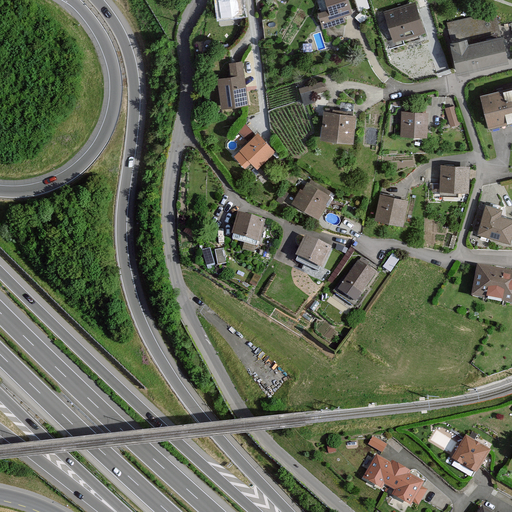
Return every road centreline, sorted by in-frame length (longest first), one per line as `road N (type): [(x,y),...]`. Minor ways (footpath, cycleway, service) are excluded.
road 1 (motorway): [(289,511),(201,415),(143,326),(121,235),(132,73),(118,31),(96,0)]
road 2 (residential): [(343,511),(242,412),(177,284),(168,197),(187,89),(184,34),(198,0)]
road 3 (motorway): [(257,511),(0,271)]
road 4 (motorway): [(213,511),(0,311)]
road 5 (motorway): [(71,0),(110,59),(108,124),(74,170),(33,188),(0,189)]
road 6 (residential): [(511,65),(457,79),(482,157),(457,253)]
road 7 (motorway): [(0,354),(167,511)]
road 8 (motorway): [(0,394),(124,511)]
road 9 (motorway): [(0,430),(110,511)]
